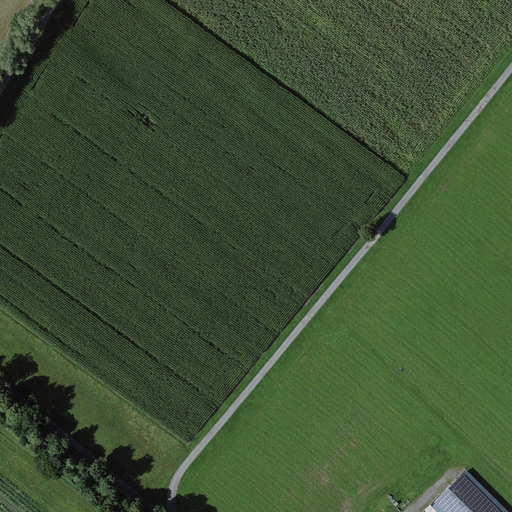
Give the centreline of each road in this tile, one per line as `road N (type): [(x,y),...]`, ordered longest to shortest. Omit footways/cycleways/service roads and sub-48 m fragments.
road 1 (track): [(171,511),(173,481),(511,65)]
road 2 (track): [(0,384),(154,511)]
